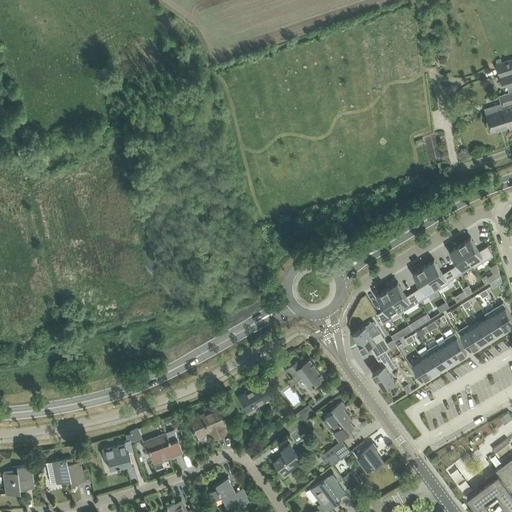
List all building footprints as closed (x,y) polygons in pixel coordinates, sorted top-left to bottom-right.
[(504,109),(486,114),(492,131),(509,126),(510,128),(511,127),(511,109),(510,103),(511,102),(511,59),(502,63),(501,59),(496,60),(498,64),(502,79),(504,84),(505,88),(508,87),(509,92),(507,93),(506,94),(500,95),(502,103),(504,109)] [(471,237),(460,243),(474,265),(475,267),(494,255),(488,246),(480,250),(471,237)] [(460,243),(450,250),(458,264),(451,268),(456,276),(474,265),(460,243)] [(435,259),(424,266),(439,289),(449,283),(448,281),(456,276),(451,268),(443,273),(435,259)] [(424,266),(413,272),(422,286),(414,291),(420,300),(439,289),(424,266)] [(398,282),(388,288),(402,312),(420,300),(414,291),(407,295),(398,282)] [(468,285),(463,288),(464,290),(467,295),(473,292),(468,285)] [(388,288),(377,295),(385,309),(378,313),(384,323),(402,312),(388,288)] [(511,315),(504,302),(494,308),(506,328),(511,323),(511,315)] [(494,308),(485,313),(487,317),(488,317),(497,333),(506,328),(494,308)] [(428,313),(423,316),(426,321),(431,318),(428,313)] [(479,322),(479,323),(489,338),(497,333),(488,317),(487,317),(479,322)] [(470,326),(469,326),(480,344),(489,338),(479,323),(479,322),(478,320),(470,326)] [(468,324),(458,330),(470,349),(480,344),(469,326),(470,326),(468,324)] [(366,325),(353,333),(364,350),(370,346),(376,356),(387,350),(391,348),(381,331),(373,336),(366,325)] [(397,332),(392,335),(395,340),(400,337),(397,332)] [(455,332),(445,338),(446,340),(447,340),(458,357),(467,351),(455,332)] [(393,339),(387,342),(391,347),(396,344),(393,339)] [(439,345),(438,345),(449,363),(458,357),(447,340),(446,340),(439,345)] [(437,343),(428,349),(429,351),(429,350),(440,368),(449,363),(438,345),(439,345),(437,343)] [(398,346),(393,349),(397,355),(401,352),(398,346)] [(304,348),(281,365),(297,386),(304,385),(312,380),(316,384),(325,378),(304,348)] [(382,366),(373,372),(384,389),(396,381),(390,370),(397,366),(387,350),(376,356),(382,366)] [(421,355),(421,356),(432,373),(440,368),(429,350),(429,351),(421,355)] [(421,356),(411,362),(422,379),(432,373),(421,356)] [(262,382),(239,395),(245,406),(251,403),(254,407),(271,397),(262,382)] [(333,430),(340,439),(350,431),(355,427),(350,421),(353,420),(344,408),(346,406),(342,400),(334,406),(332,408),(333,410),(327,415),(336,428),(333,430)] [(301,423),(315,412),(309,404),(294,415),(301,423)] [(217,407),(188,419),(192,430),(195,429),(195,432),(197,434),(202,432),(205,431),(206,433),(210,432),(213,430),(216,437),(227,432),(224,426),(225,425),(224,422),(217,407)] [(511,416),(508,411),(500,418),(505,424),(511,418),(511,416)] [(173,415),(164,419),(166,423),(175,420),(173,415)] [(289,432),(301,423),(294,415),(283,423),(289,432)] [(301,423),(289,432),(293,437),(305,429),(301,423)] [(183,452),(177,438),(174,430),(143,441),(146,451),(149,450),(154,462),(183,452)] [(507,438),(493,448),(495,452),(510,442),(507,438)] [(125,444),(102,450),(104,458),(107,457),(109,468),(117,466),(117,467),(120,467),(120,466),(132,463),(129,451),(134,449),(131,439),(124,441),(125,444)] [(376,467),(384,461),(375,449),(378,448),(373,442),(363,449),(365,451),(358,456),(368,470),(375,465),(376,467)] [(290,473),(298,467),(304,463),(290,444),(284,448),(286,452),(275,460),(280,466),(278,467),(283,473),(288,469),(290,473)] [(341,458),(333,446),(324,453),(332,464),(341,458)] [(66,458),(52,461),(56,483),(70,480),(71,484),(84,481),(82,469),(80,460),(73,462),(72,457),(66,458)] [(511,511),(511,457),(504,464),(486,477),(477,484),(480,488),(468,497),(478,511),(511,511)] [(6,494),(20,492),(20,489),(34,487),(31,465),(16,466),(17,470),(3,472),(6,494)] [(351,489),(360,482),(351,471),(342,477),(351,489)] [(313,502),(318,498),(327,510),(341,500),(332,488),(339,483),(331,473),(311,488),(306,492),(313,502)] [(235,492),(227,477),(215,484),(217,487),(206,493),(211,502),(221,496),(228,508),(236,503),(238,507),(249,501),(242,488),(235,492)] [(168,509),(162,511),(193,511),(192,509),(187,511),(186,511),(184,511),(183,510),(184,510),(185,509),(186,509),(181,499),(167,505),(168,509)]
